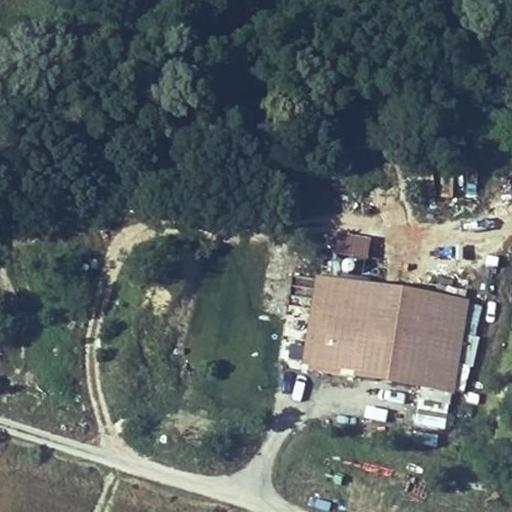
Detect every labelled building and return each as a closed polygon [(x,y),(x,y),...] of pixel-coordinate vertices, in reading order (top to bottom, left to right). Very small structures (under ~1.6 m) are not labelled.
[(398,183),(386,188),(398,219),(411,214),(398,183)] [(368,241),(335,236),(331,258),(364,263),(368,241)] [(325,257),(304,263),(308,277),(329,271),(325,257)] [(467,303),(314,279),(299,369),(452,394),(467,303)] [(304,334),(306,309),(288,307),(286,332),(304,334)]
